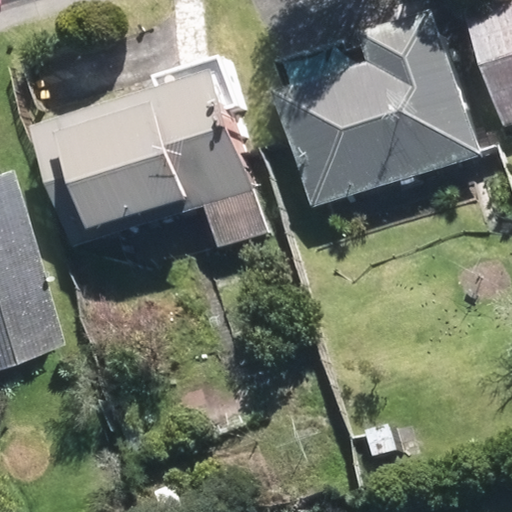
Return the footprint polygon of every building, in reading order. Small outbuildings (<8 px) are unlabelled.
[(511,17),(490,23),(511,100),(511,17)] [(462,29),(297,76),(331,193),(495,146),(462,29)] [(233,85),(57,140),(86,233),(262,178),(233,85)] [(0,348),(59,328),(3,165),(0,165),(0,348)] [(265,433),(242,362),(129,399),(153,470),(265,433)] [(36,511),(25,493),(0,507),(0,511),(36,511)]
